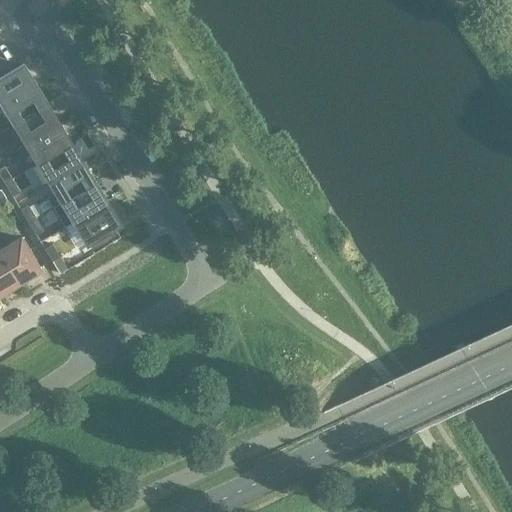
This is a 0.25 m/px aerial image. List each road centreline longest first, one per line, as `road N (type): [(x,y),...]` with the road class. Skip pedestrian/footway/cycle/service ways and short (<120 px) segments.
road 1 (residential): [(202,283),(176,224),(35,10)]
road 2 (unclassified): [(94,358),(202,283)]
road 3 (residential): [(94,358),(63,316),(49,312),(0,339)]
